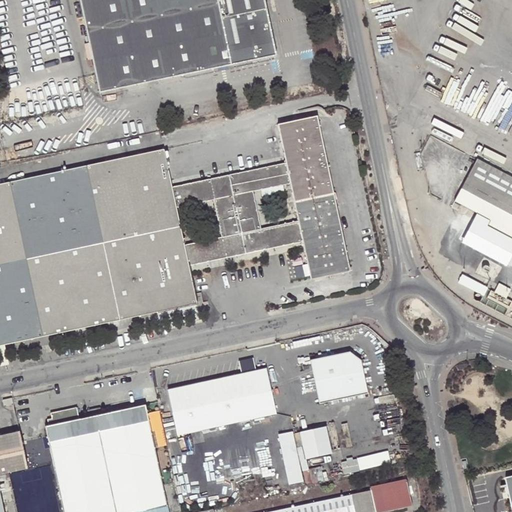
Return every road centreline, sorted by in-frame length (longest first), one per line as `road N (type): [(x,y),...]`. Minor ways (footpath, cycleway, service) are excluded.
road 1 (unclassified): [(0,386),(345,311)]
road 2 (tertiary): [(384,173),(347,0)]
